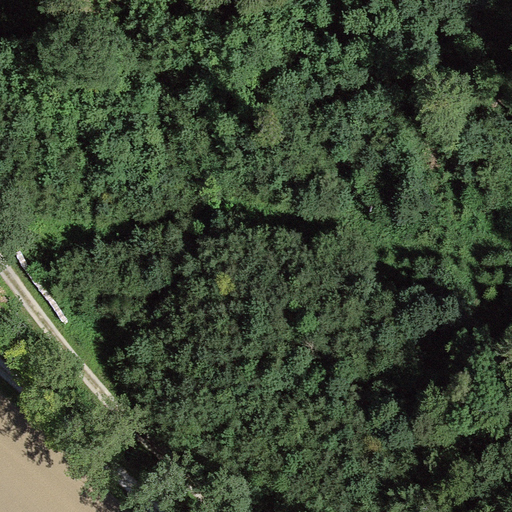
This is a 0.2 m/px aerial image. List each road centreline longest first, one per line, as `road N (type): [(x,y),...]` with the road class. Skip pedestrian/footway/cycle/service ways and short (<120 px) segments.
road 1 (track): [(0,264),(112,410),(219,511)]
road 2 (track): [(0,363),(72,426),(146,511)]
